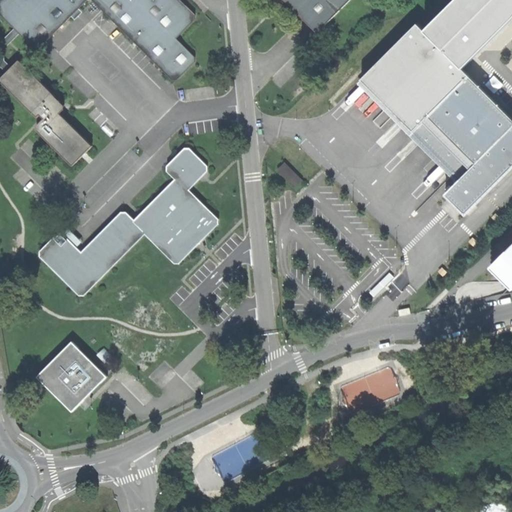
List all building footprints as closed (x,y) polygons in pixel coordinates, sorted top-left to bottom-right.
[(0,0),(0,12),(16,28),(21,33),(35,48),(41,48),(88,0),(93,0),(174,80),(178,79),(195,62),(195,57),(177,38),(195,20),(195,14),(182,1),(177,1),(175,0),(0,0)] [(350,0),(285,0),(319,32),(350,0)] [(419,24),(358,84),(410,136),(414,132),(461,179),(445,195),(466,215),(511,168),(511,117),(500,105),(499,104),(481,87),(482,86),(481,85),(480,86),(463,69),(511,19),(511,0),(455,0),(425,31),(419,24)] [(511,24),(493,44),(500,51),(511,39),(511,24)] [(0,63),(8,72),(12,68),(5,61),(5,49),(21,33),(16,28),(0,44),(0,63)] [(73,166),(93,146),(60,114),(63,111),(63,103),(19,61),(12,68),(8,72),(0,80),(0,81),(38,119),(41,115),(44,119),(37,127),(37,130),(73,166)] [(42,256),(80,295),(85,296),(99,282),(99,278),(107,270),(111,270),(146,234),(175,263),(181,263),(194,250),(194,246),(202,238),(205,238),(219,224),(219,219),(189,190),(200,180),(200,176),(203,172),(208,172),(208,166),(190,148),(185,149),(168,166),(168,172),(176,180),(135,221),(127,213),(123,212),(83,253),(64,234),(59,234),(41,252),(42,256)] [(296,186),(303,179),(286,162),(278,170),(296,186)] [(511,246),(495,263),(491,267),(511,288),(511,246)] [(38,377),(74,412),(85,401),(82,397),(88,391),(91,394),(109,377),(73,342),(38,377)] [(98,356),(106,364),(113,356),(105,348),(98,356)]
